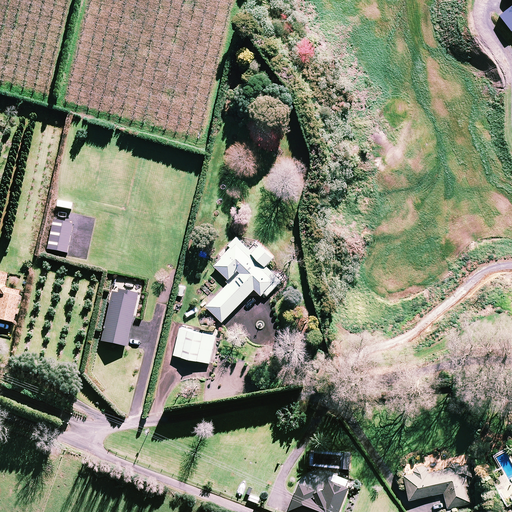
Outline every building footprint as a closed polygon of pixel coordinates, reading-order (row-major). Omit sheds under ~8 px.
[(90,148),(76,145),(75,151),(89,154),(90,148)] [(74,223),(52,219),(47,248),(68,252),(74,223)] [(251,250),(237,236),(229,244),(231,246),(214,264),(231,280),(206,305),(222,321),(254,288),(265,297),(281,280),(265,265),(274,256),(259,242),(251,250)] [(0,291),(2,292),(0,299),(0,318),(15,321),(21,291),(5,287),(8,273),(0,270),(0,291)] [(141,283),(119,278),(116,291),(113,291),(102,339),(127,345),(141,283)] [(216,335),(181,327),(174,353),(210,362),(216,335)] [(450,461),(451,466),(428,471),(426,463),(414,465),(415,471),(404,473),(409,498),(444,491),(447,509),(452,508),(453,511),(457,510),(456,506),(472,502),(467,477),(472,476),(470,462),(459,464),(458,460),(450,461)] [(338,511),(347,487),(327,480),(322,493),(298,484),(287,511),(338,511)] [(217,483),(215,488),(229,493),(231,488),(217,483)] [(260,498),(249,493),(247,500),(258,504),(260,498)]
